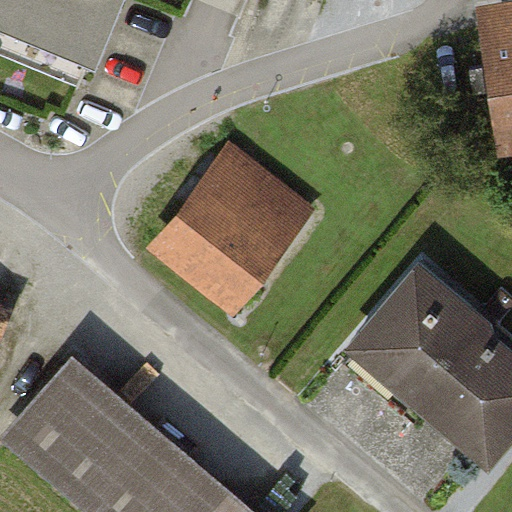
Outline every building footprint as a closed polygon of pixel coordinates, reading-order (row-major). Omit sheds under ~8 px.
[(0,0),(0,9),(97,48),(115,0),(0,0)] [(511,31),(493,34),(508,133),(511,132),(511,31)] [(232,151),(164,238),(241,299),(309,212),(232,151)] [(511,337),(426,264),(359,342),(489,453),(511,425),(511,337)] [(240,511),(69,366),(16,428),(114,511),(240,511)]
